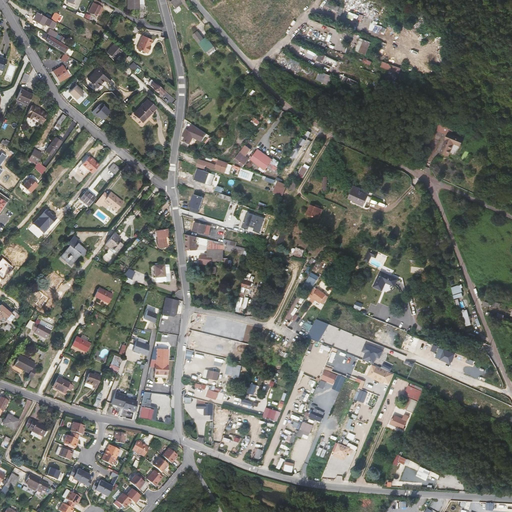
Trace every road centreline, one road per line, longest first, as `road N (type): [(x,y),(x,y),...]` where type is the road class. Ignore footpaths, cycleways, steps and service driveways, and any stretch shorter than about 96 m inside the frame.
road 1 (tertiary): [(511,498),(320,487),(252,470),(185,440)]
road 2 (residential): [(171,189),(61,104),(0,1)]
road 3 (residential): [(185,440),(178,391),(188,302),(171,189)]
road 4 (unclassified): [(511,389),(426,176)]
road 5 (unclassified): [(426,176),(303,116),(254,70)]
road 6 (tertiary): [(185,440),(0,386)]
road 7 (residential): [(171,189),(182,85),(163,0)]
road 8 (unknown): [(511,394),(382,342)]
